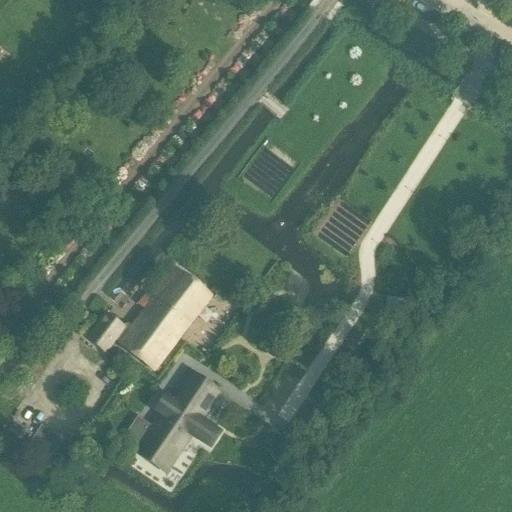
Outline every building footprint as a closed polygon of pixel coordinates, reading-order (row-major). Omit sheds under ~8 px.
[(0,199),(0,200),(5,200),(10,198),(14,195),(16,190),(16,185),(14,180),(10,177),(6,175),(1,175),(0,174),(0,199)] [(211,297),(176,271),(132,328),(119,344),(153,371),(211,297)] [(107,315),(87,339),(104,354),(115,341),(119,344),(132,328),(128,325),(124,325),(122,327),(107,315)] [(153,430),(145,442),(173,462),(183,448),(184,447),(191,435),(208,446),(217,432),(201,422),(202,421),(201,420),(209,410),(210,409),(218,396),(219,394),(188,373),(187,375),(188,375),(179,388),(178,389),(172,399),(171,400),(170,400),(170,401),(168,399),(158,413),(161,415),(153,426),(151,428),(153,430)] [(137,419),(120,444),(135,453),(136,455),(145,442),(153,430),(151,428),(137,419)] [(63,442),(52,459),(62,465),(73,449),(63,442)]
